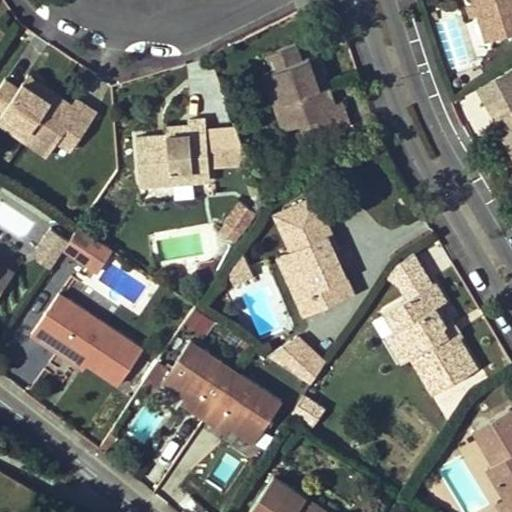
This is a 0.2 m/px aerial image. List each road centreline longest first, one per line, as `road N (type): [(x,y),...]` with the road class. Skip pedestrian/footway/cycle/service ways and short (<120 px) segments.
road 1 (residential): [(362,0),(407,132),(511,316)]
road 2 (residential): [(511,258),(444,144),(393,0)]
road 3 (tertiary): [(0,397),(140,511)]
road 4 (residential): [(117,0),(135,22),(163,23),(205,21),(246,0)]
